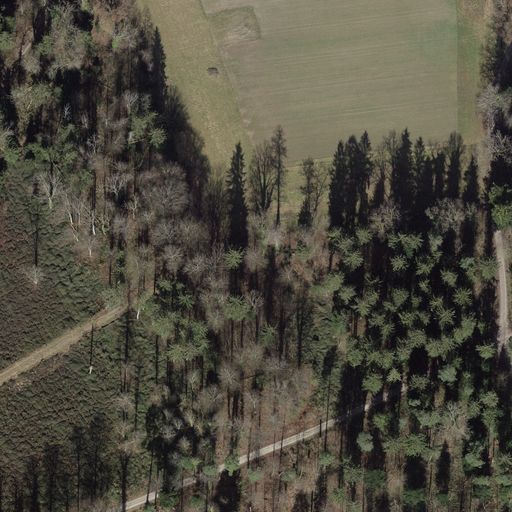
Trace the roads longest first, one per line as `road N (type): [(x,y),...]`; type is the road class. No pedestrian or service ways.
road 1 (track): [(511,342),(117,511)]
road 2 (track): [(511,54),(492,94),(511,361)]
road 3 (track): [(0,378),(223,246)]
